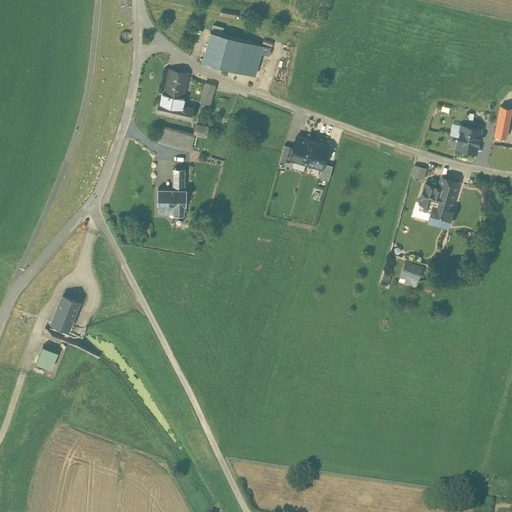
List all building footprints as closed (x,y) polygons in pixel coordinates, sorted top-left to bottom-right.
[(262,45),(210,32),(202,62),(254,76),(262,45)] [(188,75),(168,71),(163,93),(183,98),(188,75)] [(204,84),(198,104),(209,107),(214,86),(204,84)] [(183,98),(163,93),(161,102),(181,107),(183,98)] [(157,102),(154,113),(190,122),(193,111),(157,102)] [(497,119),(495,136),(505,138),(511,107),(501,105),(497,119)] [(461,124),(456,147),(476,152),(481,128),(461,124)] [(208,128),(198,126),(195,137),(205,140),(208,128)] [(194,136),(163,128),(158,144),(190,153),(194,136)] [(296,148),(293,159),(294,160),(306,163),(312,139),(296,135),(295,141),(298,141),(296,148)] [(312,139),(306,163),(321,167),(322,167),(323,163),(329,144),(312,139)] [(293,159),(296,148),(284,144),(282,153),(280,159),(285,160),(293,162),(294,160),(293,159)] [(332,165),(323,163),(322,167),(321,167),(319,177),(328,180),(332,165)] [(426,169),(413,165),(410,177),(423,181),(426,169)] [(157,213),(174,213),(174,216),(185,216),(185,171),(173,171),(173,190),(157,190),(157,213)] [(427,207),(431,197),(438,199),(435,208),(432,207),(426,223),(446,229),(461,183),(444,177),(440,190),(423,184),(417,203),(427,207)] [(421,265),(404,259),(397,280),(414,286),(421,265)] [(389,281),(392,273),(386,271),(383,279),(389,281)] [(52,321),(51,322),(68,329),(79,301),(62,294),(52,321)] [(58,350),(43,344),(36,361),(51,367),(58,350)]
